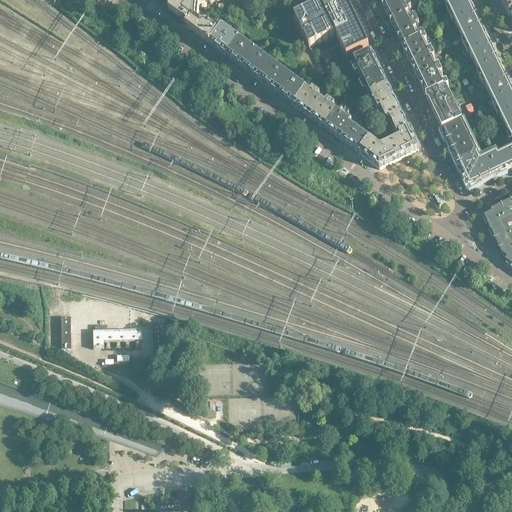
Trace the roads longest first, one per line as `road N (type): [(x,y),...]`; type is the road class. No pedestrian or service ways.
road 1 (residential): [(444,232),(122,0)]
road 2 (residential): [(359,0),(461,210)]
